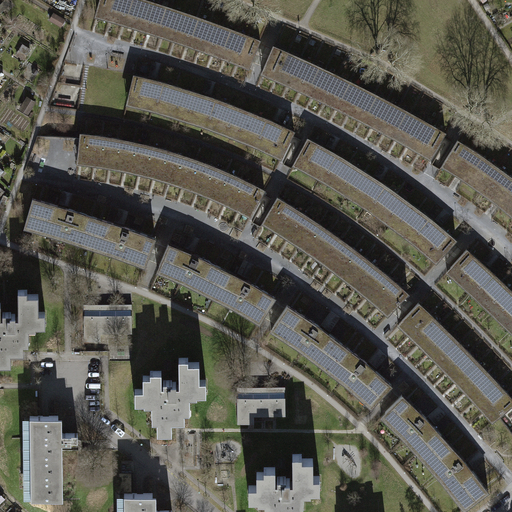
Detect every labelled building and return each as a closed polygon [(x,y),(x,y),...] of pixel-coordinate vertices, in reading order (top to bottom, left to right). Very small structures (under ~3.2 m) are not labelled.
[(99,0),(97,11),(111,14),(114,0),(99,0)] [(128,0),(114,0),(111,14),(123,18),(128,0)] [(142,0),(128,0),(123,18),(136,22),(142,0)] [(142,0),(136,22),(149,26),(156,3),(146,0),(142,0)] [(169,7),(156,3),(149,26),(162,30),(169,7)] [(182,12),(169,7),(162,30),(175,34),(182,12)] [(67,19),(54,11),(49,19),(62,27),(67,19)] [(175,34),(187,39),(195,16),(182,12),(175,34)] [(208,21),(195,16),(187,39),(200,43),(208,21)] [(221,25),(208,21),(200,43),(212,48),(221,25)] [(212,48),(225,53),(233,30),(221,25),(212,48)] [(246,35),(233,30),(225,53),(238,58),(246,35)] [(260,40),(246,35),(238,58),(251,63),(260,40)] [(264,68),(277,74),(286,51),(273,46),(264,68)] [(299,57),(286,51),(277,74),(288,79),(299,57)] [(288,79),(301,84),(311,63),(299,57),(288,79)] [(324,68),(311,63),(301,84),(314,90),(324,68)] [(314,90),(326,96),(336,74),(324,68),(314,90)] [(128,98),(181,112),(189,88),(134,74),(128,98)] [(348,80),(336,74),(326,96),(338,102),(348,80)] [(360,86),(348,80),(338,102),(349,108),(360,86)] [(349,108),(361,114),(373,92),(360,86),(349,108)] [(181,112),(233,130),(242,109),(217,99),(189,88),(181,112)] [(385,99),(373,92),(361,114),(374,120),(385,99)] [(28,98),(20,110),(28,115),(36,103),(28,98)] [(397,105),(385,99),(374,120),(385,127),(397,105)] [(385,127),(397,133),(409,111),(397,105),(385,127)] [(294,132),(242,109),(233,130),(257,142),(283,153),(294,132)] [(421,118),(409,111),(397,133),(409,139),(421,118)] [(409,139),(421,146),(433,125),(421,118),(409,139)] [(446,133),(433,125),(421,146),(433,154),(446,133)] [(78,157),(93,159),(97,135),(80,134),(78,157)] [(93,159),(109,161),(113,138),(97,135),(93,159)] [(129,140),(113,138),(109,161),(124,164),(129,140)] [(296,160),(348,189),(360,168),(343,157),(307,138),(296,160)] [(124,164),(139,168),(144,144),(129,140),(124,164)] [(465,173),(479,153),(458,140),(445,160),(465,173)] [(139,168),(154,172),(161,148),(144,144),(139,168)] [(176,153),(161,148),(154,172),(169,175),(176,153)] [(169,175),(184,181),(192,158),(176,153),(169,175)] [(479,153),(465,173),(484,186),(498,167),(479,153)] [(184,181),(198,186),(208,163),(192,158),(184,181)] [(222,170),(208,163),(198,186),(213,191),(222,170)] [(503,200),(511,188),(511,176),(498,167),(484,186),(503,200)] [(385,183),(360,168),(348,189),(393,219),(407,199),(385,183)] [(213,191),(226,198),(237,176),(222,170),(213,191)] [(226,198),(241,205),(251,183),(237,176),(226,198)] [(264,190),(251,183),(241,205),(253,211),(264,190)] [(511,188),(503,200),(511,207),(511,188)] [(265,218),(279,226),(291,205),(277,197),(265,218)] [(26,220),(97,243),(105,220),(33,198),(26,220)] [(427,215),(407,199),(393,219),(414,234),(440,256),(456,239),(427,215)] [(279,226),(290,233),(303,213),(291,205),(279,226)] [(315,220),(303,213),(290,233),(302,240),(315,220)] [(155,237),(105,220),(97,243),(148,260),(155,237)] [(302,240),(314,249),(328,230),(315,220),(302,240)] [(339,238),(328,230),(314,249),(325,257),(339,238)] [(325,257),(336,265),(350,246),(339,238),(325,257)] [(217,292),(228,270),(169,243),(161,266),(217,292)] [(363,255),(350,246),(336,265),(349,275),(363,255)] [(478,292),(495,307),(511,290),(497,276),(466,248),(450,266),(478,292)] [(374,264),(363,255),(349,275),(359,282),(374,264)] [(359,282),(369,292),(385,272),(374,264),(359,282)] [(228,270),(217,292),(262,317),(277,297),(228,270)] [(397,283),(385,272),(369,292),(380,302),(397,283)] [(409,292),(397,283),(380,302),(392,311),(409,292)] [(0,317),(0,302),(0,364),(10,364),(10,353),(14,353),(24,353),(24,344),(29,344),(29,320),(35,320),(35,326),(45,326),(45,312),(38,312),(38,293),(27,293),(27,289),(18,289),(18,317),(15,317),(15,314),(11,314),(11,312),(3,312),(3,317),(0,317)] [(495,307),(511,324),(511,290),(495,307)] [(412,329),(429,313),(419,302),(401,320),(412,329)] [(131,303),(83,304),(84,341),(100,341),(100,333),(132,333),(131,303)] [(326,362),(341,343),(288,305),(275,325),(326,362)] [(429,313),(412,329),(422,339),(439,322),(429,313)] [(439,322),(422,339),(431,348),(448,331),(439,322)] [(441,358),(458,340),(448,331),(431,348),(441,358)] [(458,340),(441,358),(450,368),(468,350),(458,340)] [(341,343),(326,362),(375,401),(393,385),(341,343)] [(459,377),(477,360),(468,350),(450,368),(459,377)] [(187,358),(179,358),(179,384),(176,384),(176,381),(172,381),(172,380),(163,380),(163,385),(162,385),(162,371),(150,371),(150,375),(143,375),(143,389),(135,389),(135,402),(145,403),(145,397),(152,398),(151,414),(158,414),(158,420),(157,420),(157,433),(172,433),(172,421),(178,421),(185,421),(185,413),(190,413),(190,389),(196,389),(196,394),(205,394),(205,379),(199,379),(199,361),(187,361),(187,358)] [(477,360),(459,377),(469,387),(487,371),(477,360)] [(487,371),(469,387),(478,397),(496,380),(487,371)] [(487,406),(505,390),(496,380),(478,397),(487,406)] [(282,386),(237,387),(237,423),(254,423),(254,415),(285,415),(285,386),(282,386)] [(511,397),(505,390),(487,406),(497,417),(511,404),(511,397)] [(422,448),(440,433),(403,394),(384,412),(422,448)] [(46,415),(29,416),(31,500),(59,499),(59,442),(71,442),(71,441),(78,441),(78,432),(58,433),(58,415),(46,415)] [(440,433),(422,448),(469,505),(487,491),(440,433)] [(264,471),(256,471),(257,485),(248,485),(248,499),(258,499),(258,494),(265,494),(265,510),(272,510),(271,511),(298,511),(298,509),(303,509),(303,485),(310,485),(310,490),(320,490),(320,475),(313,475),(313,458),(302,458),(302,453),(292,453),(292,481),(290,481),(290,478),(285,478),(285,476),(277,476),(277,481),(275,481),(275,467),(264,467),(264,471)] [(134,493),(124,493),(123,511),(171,511),(172,510),(153,510),(152,493),(146,493),(134,493)]
